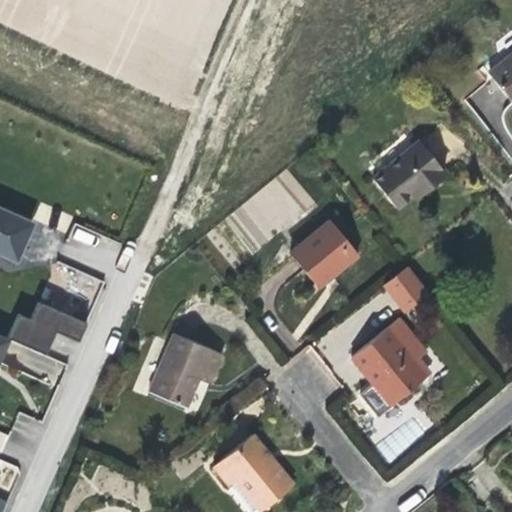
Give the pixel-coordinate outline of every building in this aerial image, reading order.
[(511,53),(488,74),(511,103),(511,53)] [(174,82),(178,101),(197,96),(192,77),(174,82)] [(424,189),(445,173),(418,140),(371,178),(395,208),(413,194),(422,186),(424,189)] [(290,170),(226,213),(252,251),(316,208),(290,170)] [(420,193),(424,189),(422,186),(413,194),(415,197),(420,193)] [(0,253),(16,261),(33,222),(0,206),(0,253)] [(329,276),(356,254),(328,220),(289,253),(316,287),(329,276)] [(405,260),(378,279),(400,309),(425,288),(405,260)] [(85,320),(101,280),(78,271),(67,300),(76,303),(71,315),(85,320)] [(31,320),(18,315),(8,340),(48,355),(57,332),(80,341),(88,323),(37,303),(31,320)] [(425,376),(412,360),(424,350),(397,318),(350,356),(361,370),(390,405),(425,376)] [(211,382),(223,352),(174,333),(151,391),(188,406),(196,386),(200,377),(211,382)] [(258,375),(228,402),(238,414),(268,386),(258,375)] [(263,449),(251,434),(212,466),(229,486),(235,482),(242,476),(267,505),(292,484),(263,449)] [(267,505),(242,476),(235,482),(259,511),(267,505)]
